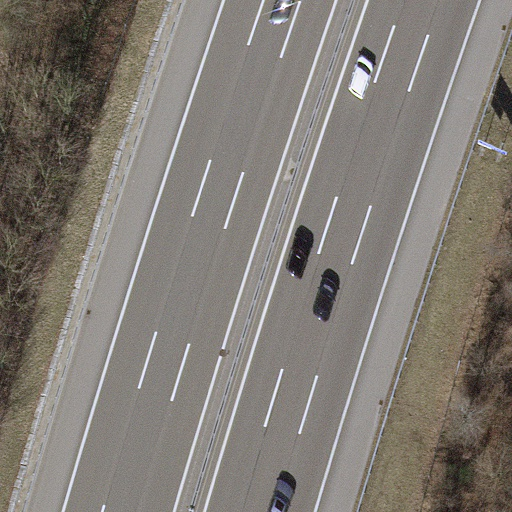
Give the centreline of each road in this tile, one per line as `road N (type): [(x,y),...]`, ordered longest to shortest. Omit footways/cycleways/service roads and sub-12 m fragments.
road 1 (motorway): [(262,511),(426,0)]
road 2 (motorway): [(281,0),(120,511)]
